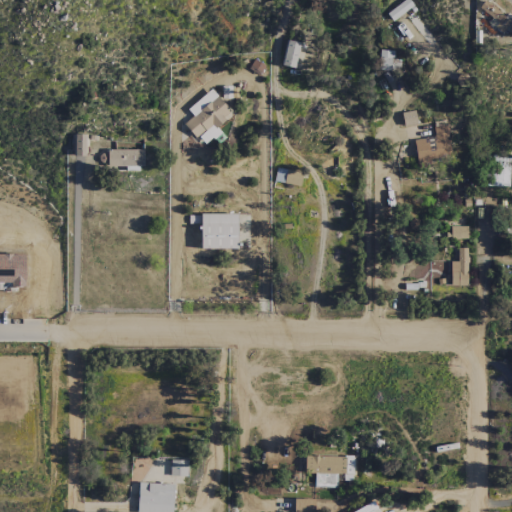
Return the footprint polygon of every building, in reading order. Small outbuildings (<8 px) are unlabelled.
[(392,21),(413,5),(408,0),(404,0),(386,14),(392,21)] [(508,36),(511,31),(511,16),(507,13),(504,17),(484,0),(478,8),(492,19),(490,21),(508,36)] [(299,43),(287,40),(281,66),(294,68),(299,43)] [(393,60),(394,51),(379,50),(378,70),(399,71),(400,60),(393,60)] [(187,109),(192,116),(184,123),(203,146),(220,132),(216,128),(232,115),(211,89),(187,109)] [(416,162),(451,159),(447,126),(433,127),(434,137),(414,139),(416,162)] [(86,134),(74,135),(75,156),(87,156),(86,134)] [(143,149),(107,150),(107,167),(143,166),(143,149)] [(510,186),(508,156),(488,157),(489,186),(510,186)] [(274,181),(299,186),(302,173),(276,168),(274,181)] [(236,214),(200,214),(200,249),(237,248),(236,214)] [(467,226),(451,227),(451,239),(467,239),(467,226)] [(467,285),(467,248),(457,248),(457,262),(450,262),(450,285),(467,285)] [(336,487),(336,473),(344,474),(344,480),(353,480),(353,457),(305,456),(304,473),(315,473),(314,487),(336,487)] [(186,477),(187,461),(170,460),(170,476),(186,477)] [(172,511),(173,484),(138,483),(136,511),(172,511)] [(293,511),(313,511),(314,499),(293,499),(293,511)] [(351,511),(378,511),(374,502),(351,511)]
